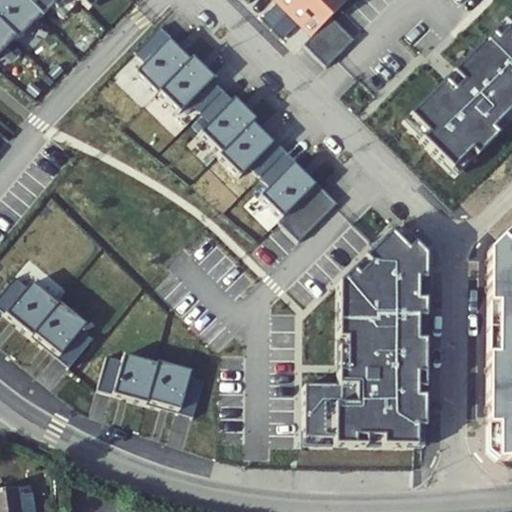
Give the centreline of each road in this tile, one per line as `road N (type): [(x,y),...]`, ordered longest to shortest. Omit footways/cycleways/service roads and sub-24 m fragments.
road 1 (residential): [(205,0),(450,249),(458,501)]
road 2 (residential): [(0,398),(101,458),(203,493),(335,507),(458,501)]
